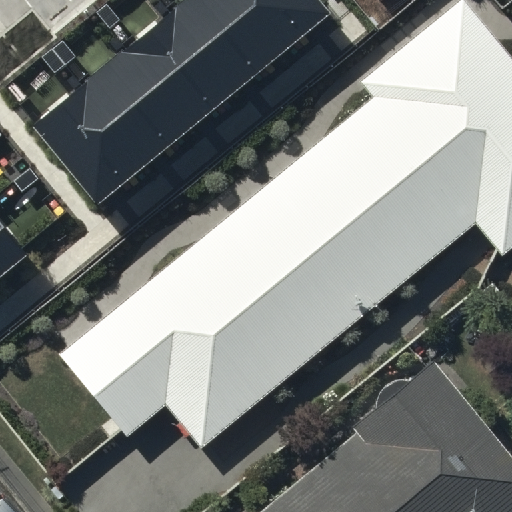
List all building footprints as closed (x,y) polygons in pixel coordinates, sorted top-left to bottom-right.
[(154,0),(26,106),(90,183),(311,0),(154,0)] [(366,88),(54,343),(123,427),(161,395),(197,439),(471,215),(497,246),(511,234),(511,51),(469,0),(442,0),(353,73),(366,88)] [(394,0),(374,0),(382,10),(394,0)] [(311,78),(280,38),(216,89),(247,128),(311,78)] [(0,208),(0,249),(20,233),(0,208)] [(351,422),(243,511),(504,511),(511,506),(511,448),(429,346),(345,415),(351,422)]
